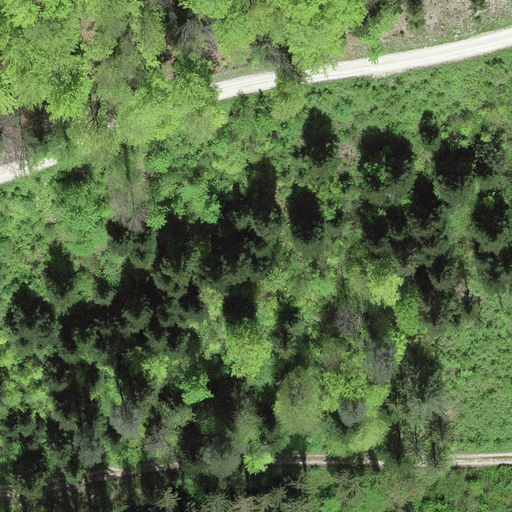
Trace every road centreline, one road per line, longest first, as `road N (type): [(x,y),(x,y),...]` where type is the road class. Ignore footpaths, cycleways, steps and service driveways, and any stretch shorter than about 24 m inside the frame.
road 1 (track): [(0,169),(189,96),(511,26)]
road 2 (track): [(511,454),(183,459),(0,489)]
